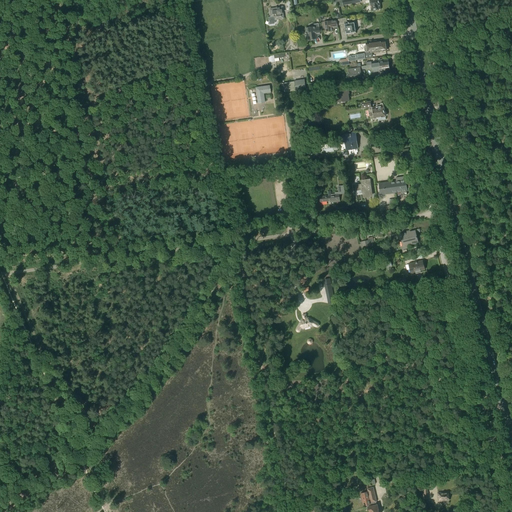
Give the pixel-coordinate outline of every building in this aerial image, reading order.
[(369,0),(372,11),(381,10),(379,0),(369,0)] [(270,9),(271,17),(269,17),(270,23),(274,22),(275,19),(276,19),(276,20),(278,20),(278,19),(280,19),(281,19),(283,19),(283,18),(284,18),(283,13),(282,13),(282,11),(283,11),(283,7),(279,7),(280,8),(270,9)] [(346,17),(338,19),(339,25),(344,24),(346,34),(356,32),(354,23),(350,23),(347,21),(346,17)] [(333,20),(322,22),(323,29),(325,29),(325,32),(333,31),(333,29),(338,28),(337,21),(334,21),(333,20)] [(313,27),(306,28),(308,40),(317,38),(317,34),(320,34),(318,23),(313,24),(313,27)] [(386,50),(386,47),(387,47),(387,45),(386,44),(385,44),(385,41),(376,42),(376,41),(375,41),(375,42),(371,43),(366,43),(367,48),(368,53),(371,53),(375,53),(375,52),(386,50)] [(284,55),(289,54),(289,52),(282,53),(282,54),(271,55),(272,62),(275,61),(275,58),(285,57),(284,55)] [(373,67),(388,65),(388,59),(379,60),(379,62),(367,64),(367,65),(372,65),(372,66),(373,66),(373,67)] [(349,78),(362,77),(360,67),(348,69),(349,78)] [(294,81),(295,90),(306,89),(304,79),(294,81)] [(263,93),(270,92),(269,86),(256,88),(259,103),(264,102),(263,93)] [(349,100),(348,97),(348,94),(347,94),(347,88),(333,90),(335,101),(345,100),(345,101),(349,100)] [(372,108),(371,108),(368,109),(369,119),(374,118),(374,119),(378,118),(378,120),(385,119),(385,117),(386,117),(385,116),(386,115),(387,115),(387,114),(387,113),(386,112),(385,112),(384,106),(383,104),(376,105),(376,107),(372,108)] [(341,134),(342,138),(342,143),(346,143),(347,149),(357,148),(355,137),(353,137),(352,132),(341,134)] [(396,178),(396,181),(379,183),(381,194),(397,192),(398,196),(407,194),(407,191),(410,190),(409,179),(406,180),(405,176),(396,178)] [(362,184),(355,185),(355,191),(363,190),(364,197),(371,196),(370,192),(371,192),(370,180),(362,181),(362,184)] [(328,196),(320,197),(320,202),(331,201),(331,202),(340,201),(339,195),(331,196),(330,191),(328,191),(328,196)] [(402,240),(417,237),(415,230),(400,234),(401,241),(402,240)] [(417,237),(402,240),(403,246),(401,246),(402,249),(408,248),(407,245),(418,242),(417,237)] [(423,260),(409,264),(411,273),(416,272),(416,274),(421,272),(420,270),(425,269),(423,260)] [(407,278),(394,282),(395,287),(409,283),(407,278)] [(306,314),(303,315),(304,319),(302,320),(297,328),(297,329),(298,330),(298,331),(299,330),(300,330),(302,327),(304,326),(304,328),(310,326),(310,325),(311,324),(315,327),(316,326),(317,326),(318,326),(318,325),(317,323),(309,318),(307,318),(306,314)] [(370,511),(369,511),(379,511),(378,504),(377,505),(376,501),(377,501),(376,498),(373,487),(368,489),(371,500),(370,500),(371,504),(372,504),(373,506),(371,506),(372,509),(374,509),(375,510),(372,510),(372,511),(371,511),(370,511)] [(371,500),(368,489),(368,492),(361,493),(364,503),(366,502),(367,505),(368,505),(370,511),(371,511),(372,511),(372,510),(375,510),(374,509),(372,509),(371,506),(373,506),(372,504),(371,504),(370,500),(371,500)] [(354,492),(345,494),(346,500),(355,498),(354,492)] [(448,493),(438,493),(439,501),(449,500),(448,493)]
